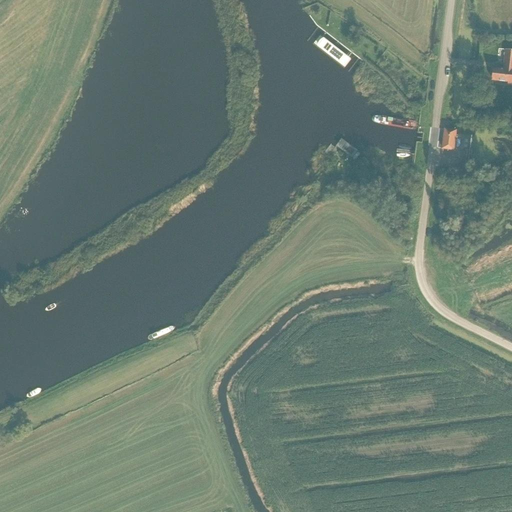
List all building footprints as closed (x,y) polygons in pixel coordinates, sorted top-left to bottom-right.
[(351,59),(320,36),(314,45),(344,68),(351,59)] [(511,51),(506,50),(503,70),(493,69),(491,81),(508,83),(507,86),(511,86),(511,51)] [(505,113),(491,112),(490,120),(501,121),(504,121),(505,113)] [(453,150),(456,131),(444,129),(442,149),(453,150)] [(341,139),(335,147),(352,159),(357,151),(341,139)]
